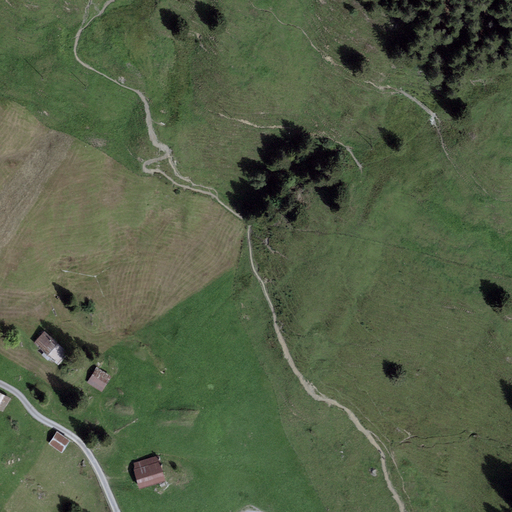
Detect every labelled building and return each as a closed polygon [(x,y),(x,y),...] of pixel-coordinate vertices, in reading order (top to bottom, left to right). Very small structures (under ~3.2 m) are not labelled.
[(51,356),(57,361),(66,351),(57,342),(44,332),(36,342),(48,353),(45,357),(48,359),(51,356)] [(96,370),(89,381),(101,388),(108,377),(96,370)] [(0,408),(2,410),(9,399),(0,393),(0,408)] [(67,440),(57,433),(54,438),(64,445),(67,440)] [(51,443),(61,450),(64,445),(54,438),(51,443)] [(135,463),(141,485),(164,478),(158,457),(135,463)]
